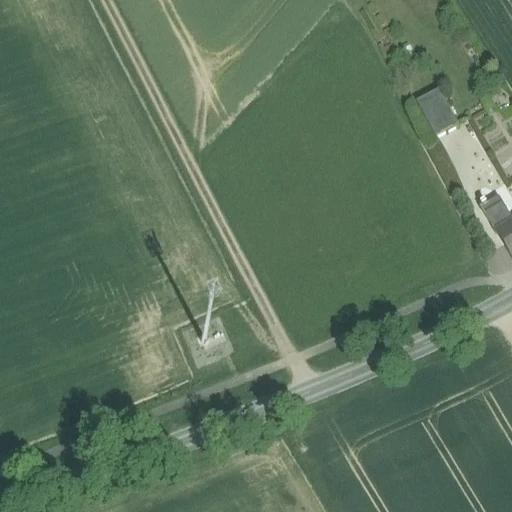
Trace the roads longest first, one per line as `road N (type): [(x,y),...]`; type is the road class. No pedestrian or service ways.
road 1 (secondary): [(511,301),(309,395),(10,511)]
road 2 (track): [(107,0),(309,395)]
